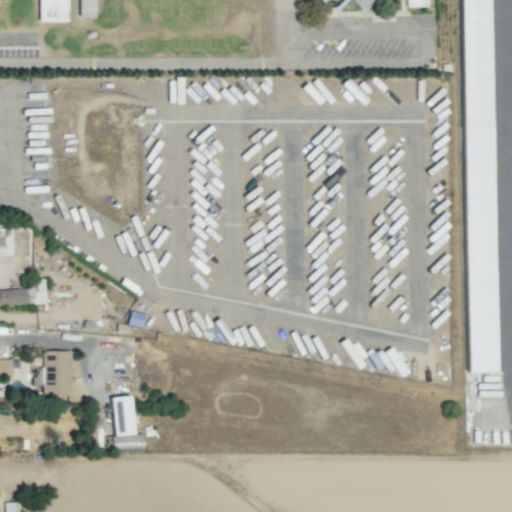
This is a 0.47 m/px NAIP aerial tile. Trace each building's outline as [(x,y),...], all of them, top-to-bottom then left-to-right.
[(36,0),(37,21),(66,22),(65,0),(36,0)] [(77,0),(77,16),(93,17),(92,0),(77,0)] [(347,0),(360,11),(370,0),(347,0)] [(458,0),(465,372),(494,372),(488,0),(458,0)] [(0,305),(44,303),(43,280),(24,281),(25,289),(0,290),(0,305)] [(69,396),(70,351),(40,351),(40,395),(69,396)] [(0,377),(10,377),(10,359),(0,359),(0,377)] [(108,398),(113,436),(132,434),(128,395),(108,398)] [(2,511),(17,511),(17,502),(3,503),(2,511)]
